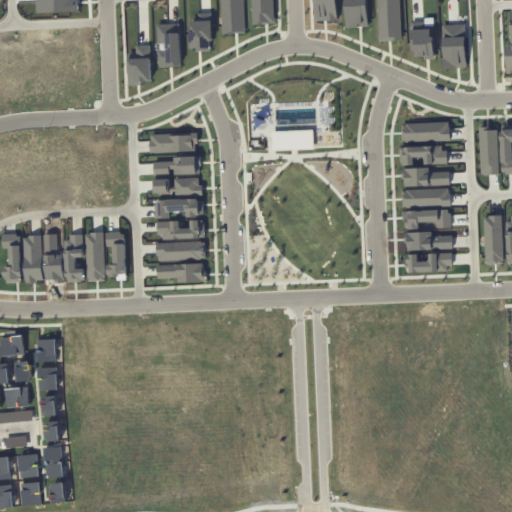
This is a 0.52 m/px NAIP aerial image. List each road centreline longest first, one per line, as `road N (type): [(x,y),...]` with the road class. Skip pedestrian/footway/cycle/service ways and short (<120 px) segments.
road 1 (residential): [(0,126),(131,115),(294,48),(466,104),(511,103)]
road 2 (residential): [(511,287),(0,309)]
road 3 (residential): [(231,300),(224,137),(204,84)]
road 4 (residential): [(377,293),(374,129),(389,78)]
road 5 (residential): [(320,511),(315,314),(305,306)]
road 6 (residential): [(305,306),(297,312),(307,511)]
road 7 (residential): [(131,115),(138,305)]
road 8 (residential): [(466,104),(474,289)]
